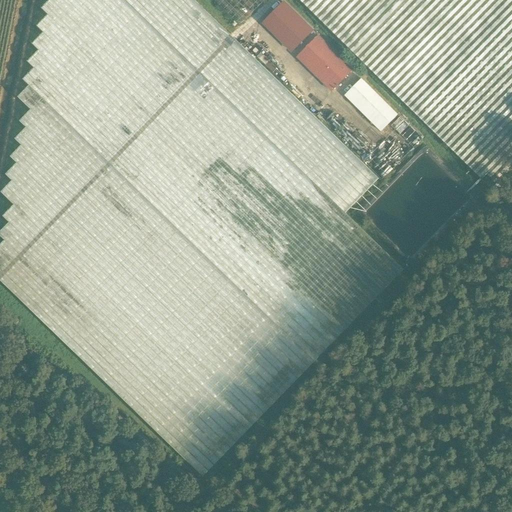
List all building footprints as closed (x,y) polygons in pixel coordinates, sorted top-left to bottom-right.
[(0,281),(40,320),(203,477),(403,270),(346,214),(379,180),(193,0),(50,0),(41,9),(48,15),(36,27),(43,33),(32,45),(38,51),(27,63),(33,69),(22,80),(29,86),(18,98),(31,110),(20,122),(26,128),(15,140),(21,146),(10,157),(17,164),(6,175),(12,181),(1,193),(14,206),(3,217),(9,223),(0,232),(0,236),(4,241),(0,245),(0,281)] [(511,0),(296,0),(351,54),(353,52),(481,179),(489,188),(511,165),(511,0)] [(263,24),(292,52),(312,31),(284,3),(263,24)] [(318,35),(296,58),(331,92),(353,70),(318,35)] [(260,52),(257,56),(273,71),(277,67),(260,52)] [(305,88),(320,102),(329,93),(314,79),(305,88)] [(345,96),(381,132),(397,115),(361,80),(345,96)]
